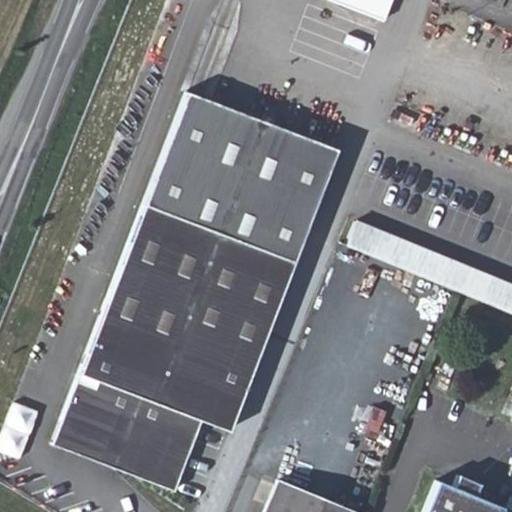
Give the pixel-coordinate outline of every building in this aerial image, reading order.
[(389,0),(332,0),(382,19),(389,0)] [(58,420),(109,467),(171,490),(198,420),(226,431),(333,148),(184,91),(76,373),(95,380),(92,387),(73,380),(58,420)] [(342,241),(511,313),(511,285),(352,217),(342,241)] [(511,415),(511,381),(499,410),(511,415)] [(0,432),(0,449),(20,456),(35,409),(10,401),(0,432)] [(109,467),(58,420),(49,444),(109,467)] [(496,511),(498,507),(471,496),(476,484),(455,475),(451,487),(434,481),(420,511),(496,511)] [(262,511),(355,511),(276,479),(262,511)]
